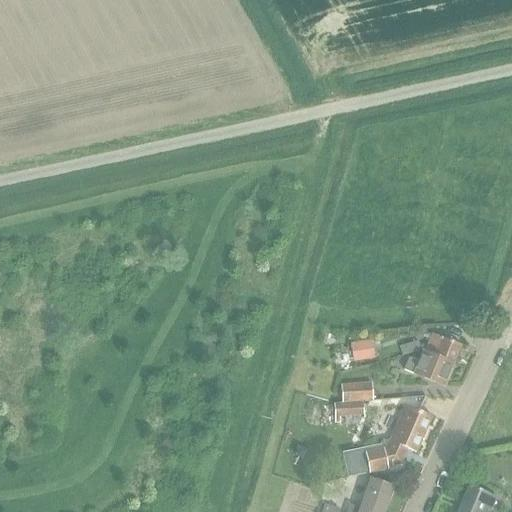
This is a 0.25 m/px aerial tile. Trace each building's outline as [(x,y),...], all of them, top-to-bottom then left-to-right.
[(424,351),(453,363),(461,345),(432,334),(424,351)] [(399,347),(401,357),(421,352),(418,342),(399,347)] [(373,343),(351,347),(353,363),(376,359),(373,343)] [(408,359),(403,371),(444,387),(444,385),(446,381),(453,363),(424,351),(419,364),(408,359)] [(342,401),(371,399),(370,383),(341,385),(342,401)] [(322,403),(314,420),(331,427),(338,411),(322,403)] [(381,449),(365,452),(369,473),(387,469),(387,467),(401,464),(406,451),(414,454),(430,418),(406,407),(392,440),(379,442),(381,449)] [(384,511),(393,487),(370,479),(360,509),(350,505),(347,511),(384,511)] [(457,511),(490,511),(496,498),(469,486),(457,511)]
